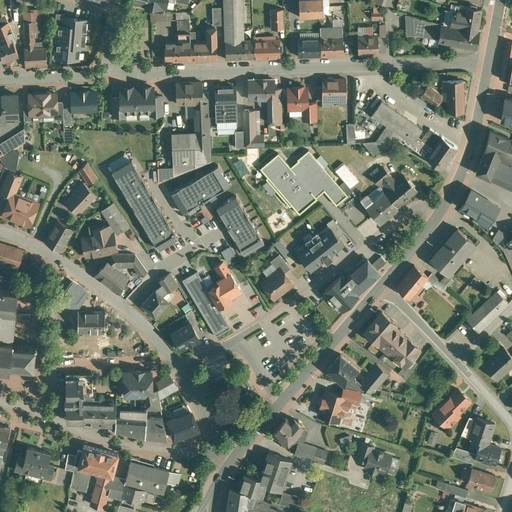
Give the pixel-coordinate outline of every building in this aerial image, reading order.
[(134,0),(135,2),(154,6),(153,7),(158,8),(158,7),(165,8),(166,0),(177,2),(178,0),(177,0),(134,0)] [(242,0),(223,0),(225,46),(232,46),(232,41),(243,41),(242,0)] [(322,0),(298,0),(299,17),(323,16),(323,14),(322,0)] [(332,0),(322,0),(323,14),(332,14),(332,0)] [(55,6),(44,5),(44,12),(54,13),(55,6)] [(482,9),(465,6),(464,13),(461,28),(478,30),(482,9)] [(221,7),(212,8),(213,26),(222,25),(221,7)] [(284,9),(271,10),(271,29),(285,29),(284,9)] [(382,9),(372,9),(372,19),(382,18),(382,9)] [(464,13),(457,12),(455,27),(461,28),(464,13)] [(85,15),(56,13),(52,54),(81,57),(85,15)] [(442,25),(413,18),(414,35),(439,40),(442,25)] [(190,19),(178,20),(178,36),(184,35),(184,42),(190,42),(190,32),(190,19)] [(16,40),(8,22),(0,25),(0,43),(1,44),(0,44),(0,50),(3,60),(19,55),(13,41),(16,40)] [(35,48),(35,33),(37,32),(37,22),(32,22),(25,23),(26,49),(24,49),(25,67),(47,66),(46,48),(35,48)] [(455,27),(442,25),(439,40),(439,42),(448,44),(448,43),(458,44),(458,45),(476,48),(479,30),(478,30),(461,28),(455,27)] [(342,26),(320,27),(321,37),(322,56),(343,56),(342,26)] [(216,28),(206,28),(207,41),(196,42),(195,32),(190,32),(190,42),(191,61),(217,60),(216,28)] [(373,35),(358,36),(358,55),(378,54),(378,37),(373,37),(373,35)] [(275,37),(254,37),(254,40),(254,59),(280,58),(280,40),(275,40),(275,37)] [(321,37),(298,38),(299,57),(322,56),(321,37)] [(243,41),(232,41),(232,46),(225,46),(226,60),(232,59),(232,60),(254,59),(254,40),(243,41)] [(511,42),(506,41),(499,78),(511,80),(511,42)] [(184,42),(165,43),(166,62),(191,61),(190,42),(184,42)] [(346,99),(346,79),(322,80),(322,88),(322,100),(322,108),(332,108),(332,100),(346,99)] [(274,80),(248,80),(249,99),(259,99),(259,103),(261,105),(268,105),(268,123),(280,123),(281,131),(281,123),(280,99),(281,99),(281,98),(281,89),(275,89),(274,80)] [(462,81),(447,81),(447,82),(442,82),(442,92),(447,91),(448,112),(451,112),(451,114),(463,118),(462,81)] [(202,82),(176,83),(177,104),(195,104),(195,118),(209,117),(208,103),(203,103),(202,82)] [(442,95),(428,85),(420,96),(434,106),(442,95)] [(304,86),(293,87),(293,88),(288,88),(288,98),(289,109),(303,109),(303,120),(317,120),(317,103),(307,103),(307,88),(304,88),(304,86)] [(153,87),(137,88),(138,112),(154,111),(154,96),(153,87)] [(235,87),(215,88),(216,117),(217,127),(237,126),(235,87)] [(137,88),(120,88),(121,98),(121,113),(122,113),(138,112),(137,88)] [(87,91),(80,91),(80,93),(72,93),(72,108),(73,111),(86,110),(87,112),(92,112),(94,110),(96,110),(96,92),(88,92),(87,91)] [(39,94),(29,94),(29,103),(30,115),(33,114),(44,114),(43,92),(39,93),(39,94)] [(56,93),(46,94),(46,92),(43,92),(44,114),(54,114),(57,113),(57,102),(56,93)] [(2,95),(2,99),(0,98),(0,121),(4,122),(4,118),(9,118),(9,116),(17,116),(16,95),(2,95)] [(163,96),(154,96),(154,111),(154,114),(164,114),(163,96)] [(121,98),(111,98),(112,116),(122,116),(122,113),(121,113),(121,98)] [(63,101),(57,102),(57,113),(54,114),(54,120),(63,119),(63,101)] [(72,108),(63,108),(63,101),(63,119),(64,125),(74,125),(73,111),(72,108)] [(421,129),(381,101),(372,114),(388,124),(376,141),(385,147),(390,151),(398,139),(401,134),(412,142),(416,136),(421,129)] [(29,103),(23,103),(24,121),(33,120),(33,114),(30,115),(29,103)] [(255,110),(243,110),(244,131),(244,137),(256,137),(256,134),(255,110)] [(193,118),(194,132),(171,133),(173,177),(210,162),(210,156),(210,155),(209,143),(209,133),(209,117),(195,118),(193,118)] [(354,124),(346,124),(347,139),(355,139),(354,124)] [(24,129),(0,143),(0,149),(4,156),(25,143),(24,129)] [(244,137),(244,131),(235,131),(236,147),(245,147),(244,137)] [(511,140),(490,131),(486,148),(477,172),(490,178),(511,188),(511,140)] [(256,137),(244,137),(245,147),(264,146),(264,134),(256,134),(256,137)] [(457,148),(441,137),(433,148),(416,136),(412,142),(401,134),(398,139),(404,144),(405,142),(442,169),(457,148)] [(376,141),(362,142),(374,157),(385,147),(376,141)] [(278,152),(261,167),(269,176),(266,178),(290,206),(292,204),(299,212),(318,196),(315,193),(322,186),(337,203),(349,193),(309,147),(297,158),(298,159),(290,166),(278,152)] [(178,237),(131,158),(111,170),(158,249),(178,237)] [(87,162),(79,171),(88,184),(93,181),(97,187),(101,184),(87,162)] [(358,181),(344,164),(336,171),(343,180),(350,188),(358,181)] [(224,174),(218,165),(171,192),(182,212),(186,219),(202,209),(199,203),(230,184),(228,181),(231,180),(226,173),(224,174)] [(384,167),(372,177),(384,192),(396,183),(389,175),(389,174),(384,167)] [(21,178),(9,173),(1,193),(10,197),(11,194),(14,195),(21,178)] [(396,183),(384,192),(385,193),(397,207),(417,191),(404,176),(396,183)] [(84,183),(65,202),(78,215),(97,195),(84,183)] [(495,198),(470,184),(460,202),(473,209),(470,214),(482,220),(488,209),(480,204),(483,199),(492,204),(495,198)] [(374,202),(367,208),(379,222),(397,207),(385,193),(374,202)] [(14,195),(11,194),(10,197),(3,215),(13,219),(12,220),(20,223),(20,222),(30,226),(38,204),(14,195)] [(251,220),(236,195),(216,207),(237,242),(234,243),(238,251),(241,249),(244,253),(263,242),(255,228),(259,226),(254,219),(251,220)] [(368,196),(360,200),(367,208),(374,202),(368,196)] [(511,207),(495,198),(492,204),(491,205),(507,214),(511,207)] [(129,226),(113,202),(101,210),(117,234),(129,226)] [(74,230),(57,220),(44,242),(61,251),(74,230)] [(307,242),(296,251),(311,269),(324,259),(325,261),(334,255),(332,252),(344,242),(331,225),(322,232),(318,226),(304,237),(307,242)] [(108,226),(94,228),(95,235),(82,237),(86,257),(117,251),(113,231),(111,232),(111,228),(108,226)] [(458,229),(431,260),(448,275),(475,244),(458,229)] [(505,236),(497,229),(489,238),(498,245),(505,236)] [(0,267),(8,268),(7,273),(17,274),(24,251),(0,243),(0,267)] [(379,243),(364,256),(367,260),(372,265),(388,253),(379,243)] [(128,254),(112,254),(107,260),(115,267),(118,263),(121,265),(134,265),(141,276),(147,272),(135,254),(128,254)] [(279,254),(270,261),(278,271),(281,269),(284,273),(290,269),(279,254)] [(107,260),(106,260),(94,276),(117,294),(129,278),(115,267),(107,260)] [(344,281),(339,276),(324,290),(343,310),(361,288),(365,284),(364,283),(369,280),(368,279),(372,275),(372,274),(376,270),(372,265),(367,260),(344,281)] [(230,274),(223,262),(216,267),(222,278),(230,274)] [(414,265),(396,287),(409,300),(427,280),(429,278),(428,277),(414,265)] [(278,271),(262,283),(274,299),(293,284),(284,273),(281,269),(278,271)] [(218,308),(208,290),(197,271),(182,279),(215,335),(230,327),(218,308)] [(169,273),(159,279),(162,283),(167,292),(177,287),(169,273)] [(440,281),(431,273),(428,277),(429,278),(427,280),(442,293),(446,287),(439,282),(440,281)] [(222,278),(215,282),(217,285),(208,290),(218,308),(232,300),(230,297),(240,291),(230,274),(222,278)] [(156,290),(142,305),(155,317),(169,302),(163,296),(167,292),(162,283),(156,290)] [(63,286),(56,297),(55,296),(55,297),(64,303),(65,302),(64,302),(71,291),(72,292),(72,291),(62,285),(62,286),(63,286)] [(2,289),(0,288),(0,368),(10,370),(11,365),(19,366),(19,368),(21,369),(21,366),(31,367),(34,369),(35,368),(33,366),(34,350),(37,348),(36,346),(33,348),(23,347),(23,344),(21,344),(20,347),(12,346),(15,312),(17,312),(17,310),(15,310),(17,292),(19,293),(19,290),(3,289),(4,287),(2,287),(2,289)] [(497,291),(467,319),(479,331),(509,303),(497,291)] [(191,310),(184,315),(187,321),(195,316),(191,310)] [(105,312),(79,312),(79,333),(105,333),(105,312)] [(382,312),(365,331),(370,336),(372,335),(376,339),(373,342),(374,342),(377,339),(380,342),(381,345),(386,350),(401,332),(394,327),(396,324),(393,321),(392,320),(382,312)] [(193,322),(172,337),(182,352),(204,338),(193,322)] [(407,337),(401,332),(386,350),(394,357),(397,357),(400,359),(400,362),(405,366),(420,349),(411,341),(411,340),(410,341),(407,338),(408,338),(407,337)] [(138,335),(94,337),(94,347),(84,348),(84,359),(94,358),(94,359),(139,357),(139,356),(145,356),(144,342),(143,339),(138,339),(138,335)] [(511,356),(504,347),(484,366),(497,380),(511,366),(511,356)] [(359,369),(340,354),(326,371),(345,386),(359,369)] [(413,360),(404,370),(410,375),(417,364),(413,360)] [(377,364),(355,389),(361,391),(372,394),(388,374),(377,364)] [(151,372),(124,373),(124,374),(125,392),(125,397),(140,396),(152,396),(152,392),(151,372)] [(118,373),(107,373),(107,386),(117,386),(118,374),(118,373)] [(84,424),(82,374),(66,374),(66,383),(66,384),(66,397),(65,397),(65,407),(66,407),(67,420),(66,420),(66,421),(71,421),(84,424)] [(93,391),(92,374),(82,374),(84,424),(99,424),(100,399),(99,399),(99,401),(95,401),(95,391),(93,391)] [(125,392),(124,374),(118,374),(117,386),(117,392),(125,392)] [(169,375),(157,382),(160,389),(173,381),(169,375)] [(160,389),(157,390),(157,391),(161,411),(163,421),(166,421),(166,420),(190,412),(173,381),(160,389)] [(355,389),(345,386),(342,396),(350,398),(349,403),(357,405),(361,391),(355,389)] [(458,389),(444,403),(446,405),(436,416),(447,428),(459,416),(457,414),(470,401),(458,389)] [(391,393),(381,390),(379,396),(389,399),(391,393)] [(152,396),(140,396),(143,410),(147,410),(154,411),(161,411),(157,391),(152,392),(152,396)] [(325,391),(318,415),(340,421),(344,409),(348,406),(349,403),(350,398),(342,396),(325,391)] [(432,397),(424,407),(428,410),(435,399),(432,397)] [(116,400),(104,399),(104,401),(100,401),(100,399),(99,424),(115,425),(116,417),(116,400)] [(143,410),(120,410),(120,417),(116,417),(115,425),(115,430),(144,436),(147,415),(147,410),(143,410)] [(163,421),(161,411),(154,411),(154,416),(155,416),(155,426),(163,427),(164,425),(163,421)] [(190,412),(166,420),(166,421),(171,439),(200,431),(194,411),(190,412)] [(154,416),(147,415),(144,436),(144,437),(163,439),(164,428),(163,427),(155,426),(155,416),(154,416)] [(495,423),(477,417),(474,425),(473,425),(469,438),(481,442),(488,444),(495,423)] [(291,423),(286,419),(273,433),(289,446),(295,439),(300,433),(302,435),(306,430),(304,429),(305,428),(302,426),(302,423),(299,421),(296,421),(294,419),(291,423)] [(10,427),(0,424),(0,463),(3,447),(5,448),(10,427)] [(295,439),(289,446),(296,449),(298,442),(295,439)] [(317,448),(298,442),(296,449),(294,455),(313,461),(317,448)] [(374,446),(361,442),(356,458),(367,461),(371,449),(373,450),(374,446)] [(488,444),(481,442),(476,455),(475,458),(495,464),(500,448),(488,444)] [(118,455),(84,446),(82,452),(80,463),(79,466),(78,467),(82,469),(99,474),(112,478),(113,477),(118,455)] [(51,451),(27,447),(25,458),(19,457),(16,471),(52,478),(53,476),(56,476),(57,469),(54,469),(55,464),(49,463),(51,451)] [(373,450),(371,449),(367,461),(365,467),(369,468),(369,470),(376,472),(377,471),(385,474),(391,456),(373,450)] [(476,455),(455,449),(451,457),(473,464),(475,458),(476,455)] [(260,479),(244,474),(239,490),(250,493),(262,497),(266,485),(280,490),(291,460),(269,452),(260,479)] [(77,455),(68,453),(65,469),(74,471),(75,465),(75,462),(77,455)] [(169,471),(139,463),(139,460),(131,458),(131,460),(125,480),(121,498),(122,498),(122,496),(143,502),(146,490),(142,490),(143,486),(163,492),(169,471)] [(79,466),(75,465),(74,471),(72,478),(79,480),(82,469),(78,467),(79,466)] [(495,476),(472,468),(467,483),(490,491),(495,476)] [(112,478),(99,474),(91,504),(104,508),(108,494),(112,478)] [(125,480),(113,477),(112,478),(108,494),(121,498),(125,480)] [(468,490),(447,483),(444,491),(466,498),(468,490)] [(239,490),(231,487),(231,489),(229,488),(225,511),(247,511),(250,493),(239,490)] [(262,497),(250,493),(247,511),(283,511),(284,511),(269,506),(271,501),(262,497)] [(291,495),(290,497),(282,495),(279,504),(295,509),(299,497),(291,495)] [(460,511),(464,502),(450,498),(447,509),(456,511),(460,511)] [(279,504),(271,501),(269,506),(284,511),(283,511),(296,511),(297,510),(295,509),(279,504)] [(482,511),(484,509),(464,502),(460,511),(482,511)] [(409,511),(411,505),(405,503),(402,511),(409,511)]
